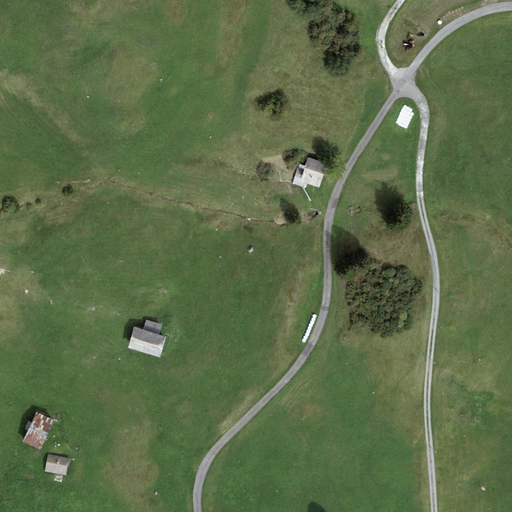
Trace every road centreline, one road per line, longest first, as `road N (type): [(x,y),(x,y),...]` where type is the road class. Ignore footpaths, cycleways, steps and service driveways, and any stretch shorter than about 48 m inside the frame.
road 1 (track): [(511,11),(470,18),(401,83),(335,194),(324,311),(299,365),(208,459),(197,511)]
road 2 (track): [(400,0),(386,20),(382,49),(426,114),(418,188),(436,276),(425,382),(433,511)]
